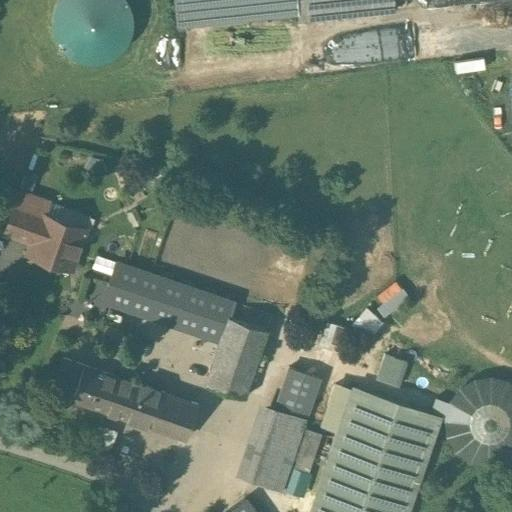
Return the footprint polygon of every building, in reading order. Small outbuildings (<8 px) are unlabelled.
[(44,0),(69,65),(135,40),(120,0),(44,0)] [(276,0),(175,0),(176,8),(178,23),(278,13),(276,0)] [(297,11),(295,0),(276,0),(278,13),(297,11)] [(393,0),(295,0),(297,11),(298,19),(394,9),(393,0)] [(35,175),(22,171),(18,183),(31,187),(35,175)] [(72,266),(85,227),(44,213),(48,200),(19,189),(5,229),(32,238),(28,251),(72,266)] [(44,213),(85,227),(90,214),(48,200),(44,213)] [(137,308),(145,286),(122,278),(114,300),(137,308)] [(393,278),(374,293),(380,301),(399,287),(393,278)] [(202,306),(145,286),(137,308),(137,309),(194,329),(195,326),(202,306)] [(382,316),(408,296),(401,286),(399,287),(380,301),(374,306),(382,316)] [(100,309),(89,305),(85,319),(95,322),(100,309)] [(221,336),(229,315),(202,305),(195,326),(221,336)] [(381,320),(364,305),(355,315),(349,321),(366,336),(381,320)] [(221,336),(206,381),(243,394),(267,328),(229,315),(221,336)] [(406,361),(383,353),(375,379),(398,386),(406,361)] [(71,397),(83,363),(63,356),(48,399),(70,406),(73,397),(71,397)] [(102,407),(114,374),(83,363),(71,397),(73,397),(102,407)] [(289,367),(286,376),(309,383),(298,414),(306,417),(320,377),(289,367)] [(198,403),(114,374),(102,407),(186,437),(198,403)] [(276,406),(298,414),(309,383),(286,376),(276,406)] [(338,431),(353,388),(335,382),(320,425),(338,431)] [(511,388),(507,386),(495,382),(482,382),(469,386),(459,393),(450,403),(432,397),(427,411),(439,415),(445,417),(444,431),(447,444),(454,456),(465,464),(477,470),(491,471),(504,469),(511,464),(511,388)] [(338,431),(309,511),(405,511),(439,415),(427,411),(353,386),(353,388),(338,431)] [(251,478),(276,406),(260,401),(235,473),(251,478)] [(251,478),(282,489),(290,465),(303,427),(306,417),(298,414),(276,406),(251,478)] [(115,428),(99,423),(88,454),(104,460),(115,428)] [(323,434),(303,427),(290,465),(310,472),(323,434)] [(310,472),(290,465),(282,489),(304,497),(312,473),(310,472)] [(254,511),(244,498),(225,511),(254,511)]
